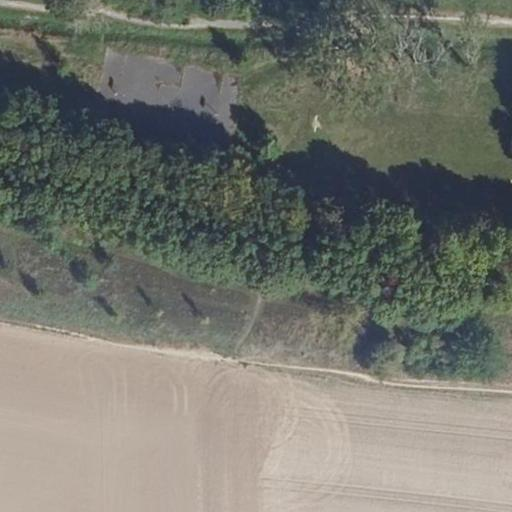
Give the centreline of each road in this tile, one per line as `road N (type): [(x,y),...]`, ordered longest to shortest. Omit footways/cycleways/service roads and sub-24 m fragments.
road 1 (track): [(511,397),(190,368),(0,326)]
road 2 (track): [(511,28),(310,24),(23,0)]
